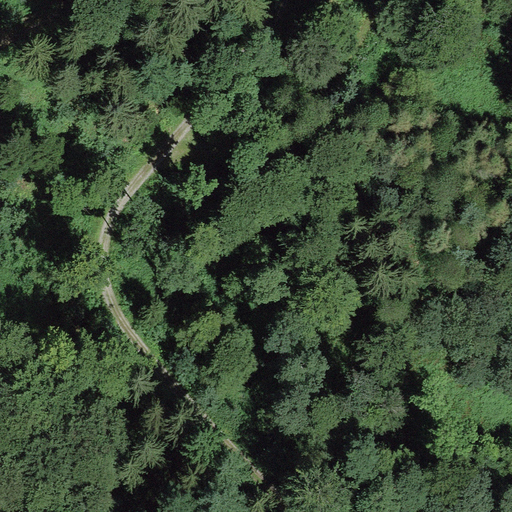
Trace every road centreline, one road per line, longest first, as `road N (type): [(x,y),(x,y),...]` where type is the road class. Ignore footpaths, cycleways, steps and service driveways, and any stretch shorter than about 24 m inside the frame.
road 1 (track): [(292,511),(131,334),(103,292),(95,258),(127,187),(253,50),(284,0)]
road 2 (track): [(157,153),(229,148),(272,124),(349,57),(382,0)]
